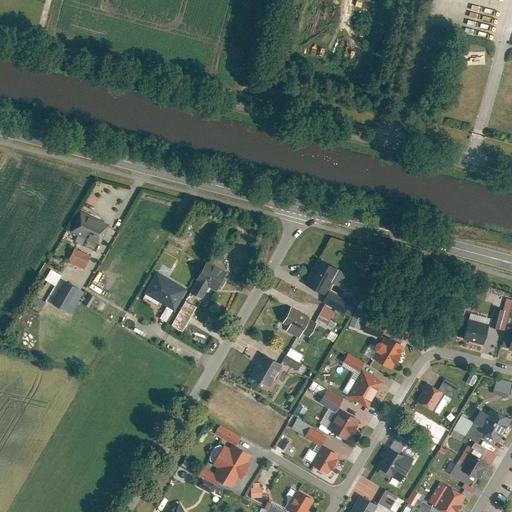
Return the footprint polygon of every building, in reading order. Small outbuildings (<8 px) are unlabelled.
[(108,225),(80,211),(70,231),(78,235),(75,241),(96,251),(108,225)] [(91,254),(74,246),(68,260),(84,268),(91,254)] [(228,271),(207,259),(189,291),(202,299),(209,286),(217,291),(228,271)] [(337,271),(317,261),(306,285),(325,294),(337,271)] [(186,288),(157,271),(145,291),(174,308),(186,288)] [(54,285),(45,280),(40,290),(50,294),(54,285)] [(84,290),(65,280),(53,303),(71,313),(84,290)] [(349,303),(334,296),(330,304),(346,311),(349,303)] [(197,306),(185,300),(172,325),(184,332),(197,306)] [(328,319),(333,310),(322,304),(314,319),(330,327),(333,321),(328,319)] [(277,328),(301,340),(312,316),(289,305),(277,328)] [(503,329),(508,310),(496,307),(491,327),(503,329)] [(366,324),(364,332),(379,336),(383,321),(363,316),(361,323),(366,324)] [(462,338),(483,344),(488,323),(468,317),(462,338)] [(372,357),(392,367),(403,344),(383,335),(372,357)] [(248,374),(271,385),(284,359),(261,348),(248,374)] [(346,351),(339,362),(356,373),(363,361),(346,351)] [(348,397),(369,407),(384,377),(363,367),(348,397)] [(492,394),(507,395),(509,380),(493,378),(492,394)] [(416,401),(433,409),(443,390),(426,382),(416,401)] [(479,429),(499,438),(510,416),(490,406),(479,429)] [(328,429),(349,440),(360,418),(339,407),(328,429)] [(234,443),(238,433),(215,423),(211,432),(234,443)] [(304,435),(319,443),(324,434),(308,426),(304,435)] [(209,477),(232,488),(250,454),(226,442),(209,477)] [(310,462),(330,472),(340,453),(319,443),(310,462)] [(379,469),(400,480),(412,456),(391,445),(379,469)] [(463,471),(478,478),(488,458),(473,450),(463,471)] [(250,497),(260,497),(259,481),(250,482),(250,497)] [(434,504),(450,511),(454,511),(464,492),(445,483),(434,504)] [(286,508),(293,511),(306,511),(314,496),(296,488),(286,508)] [(422,511),(426,511),(430,504),(417,498),(420,493),(411,489),(404,502),(405,503),(400,511),(406,511),(407,511),(408,511),(419,511),(420,511),(422,511)] [(351,511),(372,511),(378,502),(360,494),(351,511)] [(283,511),(285,508),(265,498),(258,511),(283,511)] [(164,511),(194,511),(195,511),(171,499),(164,511)]
